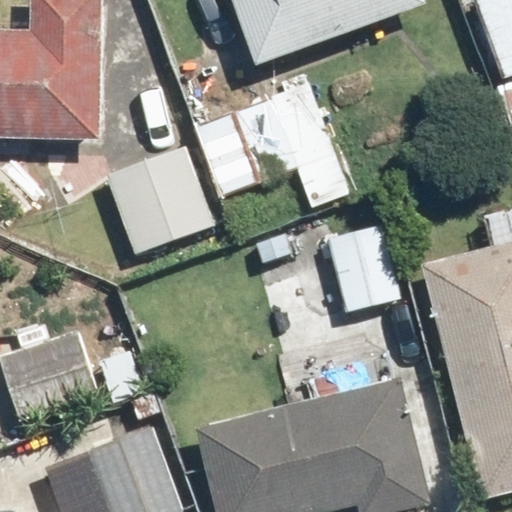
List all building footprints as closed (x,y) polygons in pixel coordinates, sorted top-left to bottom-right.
[(108,38),(107,38),(107,0),(33,0),(34,35),(0,33),(0,139),(104,144),(108,38)] [(241,0),(264,63),(429,4),(427,0),(241,0)] [(506,74),(511,71),(511,0),(502,0),(480,9),(506,74)] [(282,114),(208,139),(227,194),(301,169),(282,114)] [(118,178),(140,250),(208,229),(186,157),(118,178)] [(335,245),(349,309),(398,299),(385,234),(335,245)] [(511,495),(511,247),(428,266),(482,502),(511,495)] [(9,357),(29,421),(103,398),(84,335),(9,357)] [(402,384),(215,433),(235,511),(355,511),(431,493),(402,384)] [(98,460),(115,511),(183,511),(159,440),(98,460)]
